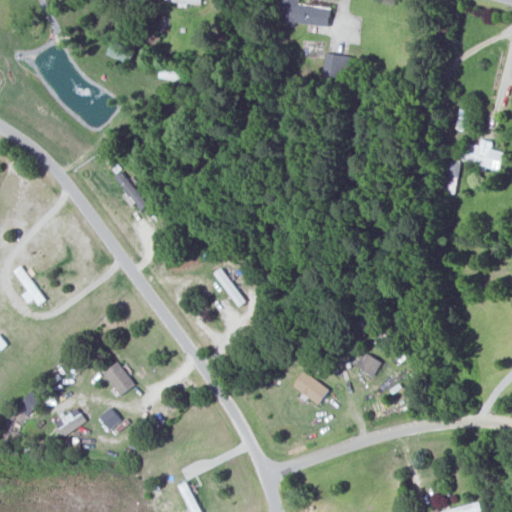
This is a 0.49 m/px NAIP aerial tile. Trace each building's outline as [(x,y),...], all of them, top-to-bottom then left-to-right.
[(331,27),(334,8),(301,3),(301,0),(283,0),(281,20),(331,27)] [(129,63),(135,50),(113,40),(108,53),(129,63)] [(341,84),(342,77),(352,78),(355,56),(328,52),(324,82),(341,84)] [(502,168),(506,152),(493,149),(494,141),(483,139),(482,146),(467,143),(464,161),(502,168)] [(459,193),(460,161),(446,160),(444,192),(459,193)] [(117,177),(143,209),(150,203),(124,171),(117,177)] [(41,306),(49,299),(22,265),(15,271),(30,290),(24,294),(31,303),(36,299),(41,306)] [(241,307),(249,302),(223,267),(216,273),(241,307)] [(384,362),(367,351),(359,365),(376,375),(384,362)] [(123,395),(137,384),(120,362),(105,373),(123,395)] [(295,386),(321,404),(332,389),(306,371),(295,386)] [(101,417),(113,430),(125,419),(112,406),(101,417)] [(67,437),(89,420),(79,407),(57,423),(67,437)] [(480,511),(484,511),(481,501),(438,511),(480,511)]
